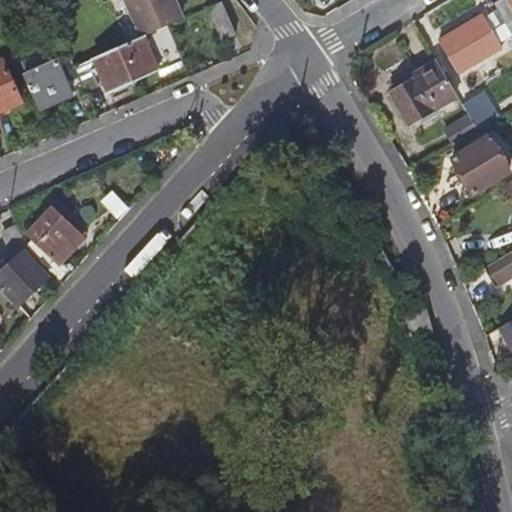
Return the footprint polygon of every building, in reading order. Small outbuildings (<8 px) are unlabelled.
[(132,5),(129,0),(111,0),(116,12),(132,5)] [(184,20),(175,0),(129,0),(132,5),(145,37),(184,20)] [(511,0),(504,0),(496,5),(511,32),(511,0)] [(235,35),(223,3),(209,9),(220,41),(235,35)] [(503,47),(485,15),(439,43),(458,74),(503,47)] [(166,31),(152,37),(162,63),(176,57),(166,31)] [(93,60),(99,77),(107,95),(156,73),(141,39),(93,60)] [(21,61),(26,74),(50,65),(45,51),(21,61)] [(54,63),(65,90),(80,83),(73,68),(68,57),(54,63)] [(80,83),(84,95),(97,89),(93,80),(99,77),(93,60),(73,68),(80,83)] [(459,95),(439,62),(393,89),(413,124),(459,95)] [(26,74),(22,76),(37,110),(68,98),(65,90),(54,63),(50,65),(26,74)] [(0,64),(0,114),(17,107),(0,64)] [(471,116),(480,131),(493,122),(481,102),(468,111),(471,116)] [(446,130),(455,146),(480,131),(471,116),(446,130)] [(511,171),(490,137),(454,158),(474,192),(511,171)] [(84,187),(67,194),(73,207),(90,200),(84,187)] [(56,210),(26,243),(30,247),(26,251),(27,253),(30,255),(59,281),(68,271),(61,265),(86,237),(56,210)] [(59,281),(30,255),(27,253),(26,251),(16,227),(2,234),(17,269),(8,279),(1,272),(0,273),(0,288),(20,307),(45,281),(57,292),(63,285),(62,284),(59,281)] [(511,253),(484,271),(495,289),(511,279),(511,253)] [(427,309),(421,311),(402,315),(409,341),(428,337),(434,335),(427,309)]
